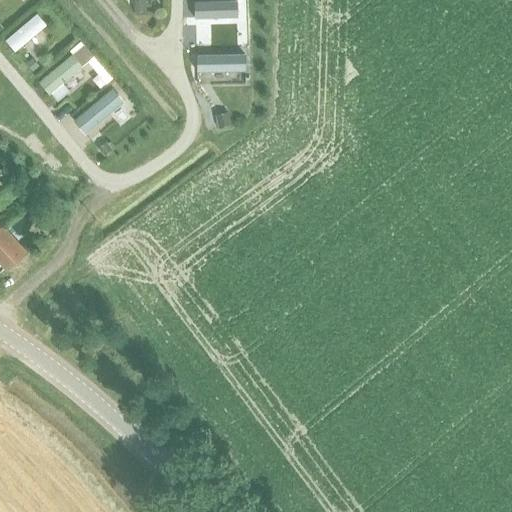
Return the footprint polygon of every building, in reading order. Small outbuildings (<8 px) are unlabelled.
[(243,21),(242,0),(202,0),(203,21),(243,21)] [(38,12),(6,40),(16,51),(48,24),(38,12)] [(226,42),(244,42),(244,24),(226,24),(226,42)] [(198,52),(197,80),(245,80),(245,53),(198,52)] [(5,166),(0,170),(0,179),(2,182),(11,174),(5,166)] [(28,204),(21,197),(14,203),(21,210),(28,204)] [(22,212),(28,218),(34,212),(29,206),(22,212)] [(26,251),(4,228),(0,231),(0,262),(6,269),(26,251)]
